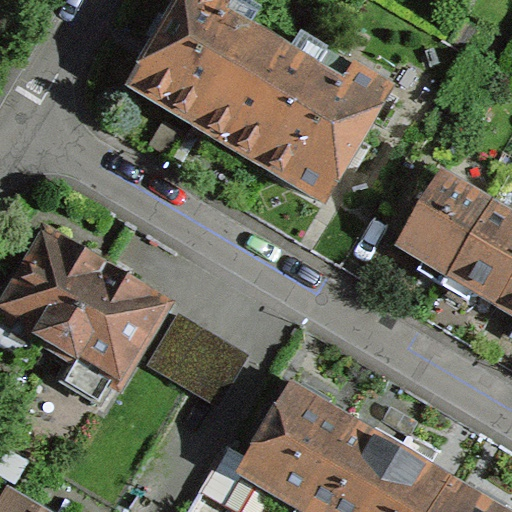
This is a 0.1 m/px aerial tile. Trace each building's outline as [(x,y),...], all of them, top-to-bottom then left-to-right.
[(379,115),(187,0),(177,0),(120,95),(319,215),(379,115)] [(511,219),(437,176),(392,254),(511,324),(511,219)] [(166,308),(40,235),(0,303),(0,329),(115,396),(166,308)] [(511,511),(511,504),(291,376),(235,471),(304,511),(511,511)] [(33,511),(3,494),(0,498),(0,511),(33,511)]
